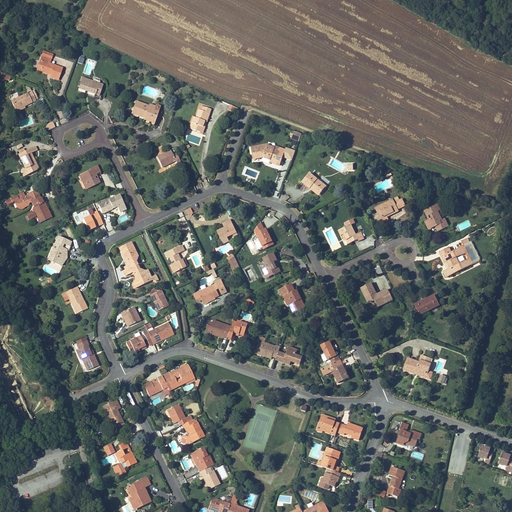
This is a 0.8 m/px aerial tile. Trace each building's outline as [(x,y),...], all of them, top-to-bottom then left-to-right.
[(53,55),(43,52),(42,57),(51,60),(53,55)] [(63,68),(50,64),(51,60),(42,57),(37,70),(51,75),(51,76),(55,77),(54,78),(59,80),(63,68)] [(10,77),(1,74),(0,77),(0,81),(1,82),(5,84),(7,80),(8,81),(10,77)] [(93,82),(82,78),(78,89),(99,96),(103,85),(99,84),(99,85),(93,83),(93,82)] [(32,92),(31,90),(27,92),(28,94),(11,102),(16,110),(24,106),(36,101),(35,99),(38,98),(34,91),(32,92)] [(149,107),(137,102),(136,102),(131,114),(144,118),(146,119),(146,117),(155,121),(160,107),(156,105),(155,107),(154,110),(149,108),(149,107)] [(239,109),(230,105),(228,110),(237,114),(239,109)] [(209,114),(199,110),(198,110),(195,118),(193,117),(191,123),(193,124),(191,129),(200,132),(204,121),(206,122),(209,114)] [(48,131),(55,127),(53,123),(46,126),(48,131)] [(301,134),(294,132),(292,138),(299,141),(301,134)] [(285,150),(275,147),(275,148),(267,145),(268,145),(251,148),(253,159),(263,157),(267,158),(268,159),(269,158),(271,159),(270,162),(280,166),(285,150)] [(37,151),(35,147),(25,151),(24,149),(22,150),(23,152),(20,154),(19,154),(26,169),(22,170),(25,176),(37,171),(36,169),(38,168),(31,154),(37,151)] [(173,155),(170,150),(165,152),(164,149),(161,151),(163,154),(157,157),(162,168),(176,161),(177,164),(181,163),(176,154),(173,155)] [(90,169),(90,170),(82,174),(84,179),(81,180),(86,190),(100,183),(98,179),(96,180),(93,174),(96,173),(93,167),(90,169)] [(326,186),(310,173),(302,182),(310,189),(312,187),(320,194),(326,186)] [(320,194),(312,187),(310,189),(319,196),(320,194)] [(36,191),(28,194),(28,196),(26,197),(25,197),(23,193),(10,199),(12,203),(16,201),(19,207),(17,208),(21,210),(24,208),(24,207),(28,205),(29,202),(32,203),(41,198),(40,199),(37,192),(36,191)] [(126,209),(119,195),(98,205),(102,214),(113,209),(112,208),(116,206),(117,207),(120,213),(126,209)] [(46,209),(41,198),(32,203),(34,207),(33,210),(30,211),(33,217),(37,215),(40,223),(51,217),(47,209),(46,209)] [(399,200),(395,203),(394,201),(390,204),(387,202),(378,207),(377,211),(380,212),(383,217),(380,218),(378,219),(380,224),(389,220),(387,217),(387,215),(391,213),(392,215),(399,211),(398,210),(402,207),(399,200)] [(441,211),(438,204),(427,210),(431,219),(430,219),(428,220),(431,227),(433,226),(436,227),(437,226),(440,231),(449,227),(445,219),(440,221),(436,213),(441,211)] [(103,224),(98,213),(91,216),(83,220),(88,230),(93,227),(94,228),(103,224)] [(353,229),(351,225),(355,223),(353,219),(345,223),(347,227),(338,231),(341,236),(342,235),(344,235),(346,240),(348,240),(350,244),(358,240),(359,242),(363,240),(360,233),(356,235),(354,232),(353,232),(352,229),(353,229)] [(237,233),(231,220),(224,223),(225,225),(224,226),(225,228),(225,229),(223,230),(223,229),(217,231),(222,242),(228,239),(227,237),(233,235),(237,233)] [(264,249),(275,244),(267,226),(265,228),(263,224),(254,227),(264,249)] [(71,242),(58,236),(55,245),(52,250),(54,251),(52,257),(53,258),(52,262),(61,266),(65,257),(62,256),(63,254),(64,255),(66,250),(69,251),(70,247),(69,246),(71,242)] [(480,259),(471,241),(469,242),(466,244),(463,245),(462,246),(466,253),(469,259),(472,265),(479,261),(480,259)] [(136,253),(131,242),(119,248),(123,256),(125,255),(127,259),(126,259),(129,265),(127,265),(124,267),(126,271),(135,266),(137,265),(138,265),(136,261),(133,262),(132,259),(138,256),(136,253),(135,254),(134,254),(134,253),(135,253),(136,253)] [(184,251),(182,245),(165,253),(168,259),(170,258),(172,262),(174,261),(175,263),(172,264),(175,272),(185,267),(182,260),(181,260),(179,261),(178,258),(179,258),(178,254),(184,251)] [(458,259),(457,257),(466,253),(462,246),(458,248),(458,249),(451,253),(449,254),(448,253),(441,256),(445,263),(447,262),(450,268),(452,272),(459,268),(460,271),(472,265),(469,259),(459,264),(457,259),(458,259)] [(451,253),(449,248),(440,253),(441,256),(448,253),(449,254),(451,253)] [(279,273),(274,262),(276,261),(277,261),(274,253),(263,259),(266,266),(264,267),(268,276),(271,274),(272,276),(279,273)] [(239,268),(234,257),(231,261),(235,270),(239,268)] [(459,268),(452,272),(450,268),(447,262),(445,263),(448,269),(443,272),(446,278),(460,271),(459,268)] [(135,266),(126,271),(124,272),(126,276),(132,272),(133,274),(136,275),(137,277),(135,278),(134,281),(137,287),(152,280),(151,277),(147,270),(141,273),(139,269),(137,270),(135,266)] [(271,274),(268,276),(264,267),(262,268),(267,278),(272,276),(271,274)] [(203,285),(211,280),(209,277),(201,281),(203,285)] [(227,292),(221,279),(216,282),(216,284),(219,289),(221,295),(227,292)] [(388,289),(378,294),(377,294),(372,283),(361,288),(366,299),(369,297),(371,302),(372,303),(375,305),(376,304),(382,302),(384,305),(393,300),(388,289)] [(217,291),(214,285),(207,288),(207,289),(199,293),(202,300),(204,305),(208,302),(208,301),(214,298),(219,296),(217,291)] [(292,292),(288,285),(280,289),(286,301),(287,300),(290,305),(292,310),(294,309),(296,312),(305,308),(301,299),(299,300),(295,291),(292,292)] [(82,302),(77,292),(79,291),(77,287),(66,292),(69,299),(76,314),(87,309),(84,302),(82,302)] [(207,288),(194,294),(197,302),(202,300),(199,293),(207,289),(207,288)] [(168,306),(161,290),(157,292),(151,295),(150,295),(154,304),(156,303),(160,310),(168,306)] [(435,295),(415,305),(420,315),(440,305),(435,295)] [(255,303),(249,298),(243,302),(244,303),(247,302),(248,302),(247,303),(251,307),(255,303)] [(140,321),(134,307),(121,313),(123,317),(124,317),(127,323),(129,322),(130,326),(140,321)] [(232,327),(214,321),(212,324),(210,323),(206,332),(212,334),(212,333),(224,337),(224,338),(227,339),(232,327)] [(234,334),(234,333),(239,334),(244,336),(248,325),(238,321),(237,323),(234,321),(232,327),(227,339),(231,340),(234,334)] [(156,341),(173,333),(169,323),(148,333),(153,344),(157,343),(156,341)] [(146,330),(143,331),(149,346),(153,344),(148,333),(146,330)] [(173,333),(156,341),(157,343),(174,334),(173,333)] [(146,348),(141,336),(126,343),(132,355),(146,348)] [(276,347),(265,343),(266,339),(261,337),(256,351),(262,353),(262,355),(272,359),(273,356),(277,358),(279,352),(280,347),(276,346),(276,347)] [(85,338),(76,342),(79,349),(81,348),(79,344),(87,341),(85,338)] [(80,360),(82,359),(85,358),(87,361),(85,362),(88,370),(98,366),(95,357),(93,358),(90,352),(88,346),(89,345),(87,341),(79,344),(81,348),(79,349),(80,351),(81,353),(78,354),(80,360)] [(328,360),(330,359),(332,358),(334,363),(340,360),(338,355),(336,356),(332,347),(331,348),(330,346),(332,346),(329,341),(321,346),(328,360)] [(286,354),(279,352),(277,358),(276,360),(290,365),(291,361),(300,365),(303,357),(296,355),(298,350),(289,347),(286,354)] [(426,363),(428,358),(424,356),(422,361),(420,361),(419,363),(407,358),(405,364),(410,366),(409,370),(408,371),(414,374),(416,370),(419,372),(419,374),(426,376),(425,377),(430,379),(432,374),(429,372),(431,365),(426,363)] [(333,364),(321,369),(324,376),(333,371),(339,383),(349,378),(340,360),(334,363),(333,364)] [(194,378),(189,367),(178,372),(177,370),(170,374),(169,373),(164,375),(172,390),(194,378)] [(172,390),(164,375),(162,376),(169,391),(172,390)] [(167,387),(162,376),(157,379),(158,380),(152,383),(151,382),(144,385),(149,396),(163,390),(167,388),(167,387)] [(119,409),(118,408),(120,407),(116,400),(105,405),(112,420),(110,421),(114,429),(115,429),(116,430),(118,429),(117,428),(124,425),(117,410),(119,409)] [(112,420),(105,405),(103,406),(110,421),(112,420)] [(185,418),(179,405),(167,410),(170,415),(171,415),(175,423),(178,422),(180,426),(182,425),(192,420),(190,415),(186,417),(187,420),(186,420),(185,418)] [(326,419),(327,416),(322,415),(317,429),(323,431),(336,435),(337,432),(340,424),(335,422),(326,419)] [(204,437),(197,422),(194,424),(193,420),(192,420),(182,425),(185,431),(188,432),(190,436),(188,437),(184,436),(182,440),(183,443),(188,445),(191,443),(191,444),(192,444),(193,444),(193,443),(193,442),(204,437)] [(357,426),(348,423),(347,426),(343,425),(340,434),(345,435),(345,433),(353,436),(352,438),(359,440),(363,430),(356,427),(357,426)] [(412,434),(406,432),(407,431),(409,425),(402,423),(400,429),(401,430),(402,430),(398,443),(404,445),(404,444),(408,442),(416,445),(418,439),(420,439),(422,434),(413,431),(412,433),(412,434)] [(129,447),(127,442),(126,442),(120,445),(121,447),(119,448),(121,451),(122,450),(124,449),(127,448),(129,447)] [(113,449),(111,444),(103,447),(106,452),(113,449)] [(489,464),(494,452),(490,450),(487,449),(487,448),(482,446),(481,450),(480,451),(480,452),(479,455),(484,457),(485,458),(486,459),(485,461),(487,463),(489,464)] [(209,460),(205,452),(203,448),(191,454),(193,458),(194,457),(197,465),(204,462),(207,468),(209,467),(213,465),(210,459),(209,460)] [(336,466),(341,452),(328,448),(323,462),(322,462),(319,461),(317,465),(327,469),(333,471),(338,472),(339,467),(336,466)] [(121,451),(117,453),(120,458),(119,458),(120,462),(121,464),(125,462),(128,467),(137,463),(131,452),(130,453),(126,455),(125,455),(122,450),(121,451)] [(507,470),(509,471),(511,464),(511,458),(510,457),(507,456),(508,455),(503,453),(501,458),(500,458),(500,459),(499,462),(504,464),(505,465),(506,466),(506,468),(507,470)] [(207,468),(204,462),(197,465),(194,457),(193,458),(199,472),(207,468)] [(121,466),(120,463),(113,467),(116,474),(120,476),(126,473),(124,468),(123,469),(121,469),(121,468),(121,466)] [(220,485),(213,471),(211,472),(209,467),(207,468),(199,472),(201,477),(202,476),(209,490),(220,485)] [(398,489),(405,471),(392,467),(389,475),(394,477),(388,493),(398,497),(401,490),(398,489)] [(321,488),(326,490),(328,485),(330,485),(334,487),(336,482),(338,483),(341,474),(338,472),(333,471),(331,475),(326,473),(324,477),(321,488)] [(142,493),(141,490),(144,488),(150,485),(147,478),(127,487),(132,498),(129,499),(134,510),(151,502),(146,491),(142,493)] [(237,501),(235,500),(237,495),(234,494),(232,499),(230,505),(227,511),(248,511),(249,510),(234,505),(236,503),(237,501)] [(224,502),(216,499),(211,501),(208,509),(214,511),(215,510),(217,511),(216,511),(227,511),(230,505),(232,499),(227,497),(226,498),(224,502)] [(324,501),(306,510),(306,511),(328,511),(329,511),(324,501)]
